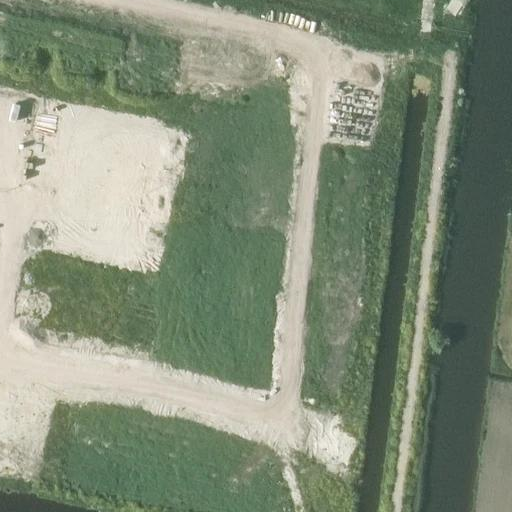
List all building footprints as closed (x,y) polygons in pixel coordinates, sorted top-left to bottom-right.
[(0,4),(0,43),(8,45),(17,8),(0,4)] [(17,8),(8,45),(28,50),(37,13),(17,8)] [(37,13),(28,50),(46,54),(54,17),(37,13)] [(54,17),(46,54),(63,58),(72,21),(54,17)] [(72,21),(63,58),(84,63),(93,25),(72,21)] [(98,22),(89,60),(111,65),(120,27),(98,22)] [(120,27),(111,65),(132,69),(141,32),(120,27)] [(141,32),(132,69),(153,74),(162,37),(141,32)] [(162,37),(153,74),(174,79),(183,42),(162,37)] [(183,42),(174,79),(196,84),(205,47),(183,42)] [(238,85),(236,100),(261,102),(263,88),(293,91),(296,65),(282,63),(282,60),(264,58),(264,61),(250,60),(247,86),(238,85)] [(13,79),(10,91),(19,92),(21,81),(13,79)] [(21,81),(19,92),(27,94),(29,83),(21,81)] [(48,88),(46,99),(54,100),(55,96),(56,89),(48,88)] [(68,99),(65,110),(73,112),(76,101),(68,99)] [(102,106),(100,111),(109,113),(111,102),(103,100),(102,106)] [(76,101),(73,112),(81,113),(84,102),(76,101)] [(137,108),(134,119),(143,121),(145,110),(137,108)] [(145,110),(143,121),(151,123),(153,112),(145,110)] [(234,119),(232,133),(241,134),(239,161),(255,162),(285,166),(288,139),(257,136),(259,122),(243,120),(234,119)] [(182,125),(180,136),(188,138),(191,127),(182,125)] [(228,178),(226,192),(236,193),(233,219),(279,224),(282,197),(251,194),(253,180),(228,178)] [(26,240),(23,251),(31,253),(34,242),(26,240)] [(44,256),(43,262),(51,264),(53,253),(45,251),(44,256)] [(77,259),(74,270),(83,272),(85,260),(77,259)] [(85,260),(83,272),(91,273),(93,262),(85,260)] [(117,268),(114,279),(122,281),(125,270),(117,268)] [(160,268),(157,279),(165,281),(168,270),(160,268)] [(125,270),(122,281),(130,282),(133,271),(125,270)] [(15,290),(6,327),(27,332),(35,294),(15,290)] [(35,294),(27,332),(47,336),(55,299),(35,294)] [(55,299),(47,336),(67,341),(75,304),(55,299)] [(75,304),(67,341),(87,345),(87,342),(95,308),(75,304)] [(95,308),(87,342),(107,346),(116,309),(96,304),(95,308)] [(116,309),(107,346),(127,351),(136,313),(116,309)] [(136,313),(127,351),(148,355),(157,318),(136,313)] [(52,435),(46,460),(62,463),(64,454),(88,460),(98,415),(74,410),(68,439),(52,435)] [(98,415),(88,460),(112,465),(110,474),(126,478),(131,453),(116,450),(122,421),(98,415)] [(131,453),(126,478),(141,481),(143,472),(168,478),(178,433),(153,428),(147,457),(131,453)] [(178,433),(168,478),(192,483),(190,493),(205,496),(211,471),(195,468),(202,439),(178,433)]
